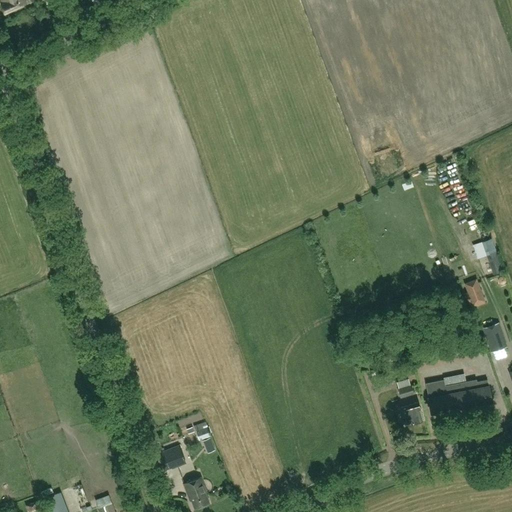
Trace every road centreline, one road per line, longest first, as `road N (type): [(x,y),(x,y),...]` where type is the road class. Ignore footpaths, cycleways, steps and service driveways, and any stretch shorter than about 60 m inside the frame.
road 1 (unclassified): [(158,511),(2,75)]
road 2 (tertiary): [(291,511),(416,459),(511,441)]
road 3 (unclassified): [(2,75),(147,0)]
